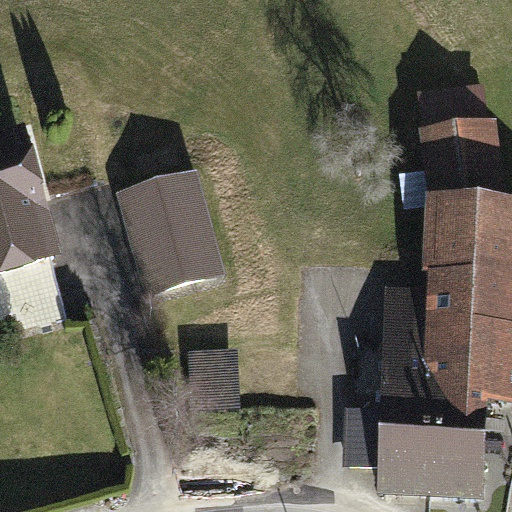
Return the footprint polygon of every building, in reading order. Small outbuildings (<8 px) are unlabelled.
[(423,102),(430,143),(492,133),(486,92),(423,102)] [(500,132),(492,133),(430,143),(423,143),(436,211),(511,213),(500,132)] [(29,136),(0,144),(0,283),(65,266),(29,136)] [(194,181),(122,200),(151,305),(222,286),(194,181)] [(436,211),(434,295),(429,510),(489,511),(490,511),(493,417),(511,417),(511,212),(511,213),(436,211)] [(382,509),(429,510),(434,295),(388,294),(385,418),(349,417),(348,474),(383,475),(382,509)] [(242,362),(195,363),(195,413),(242,412),(242,362)]
